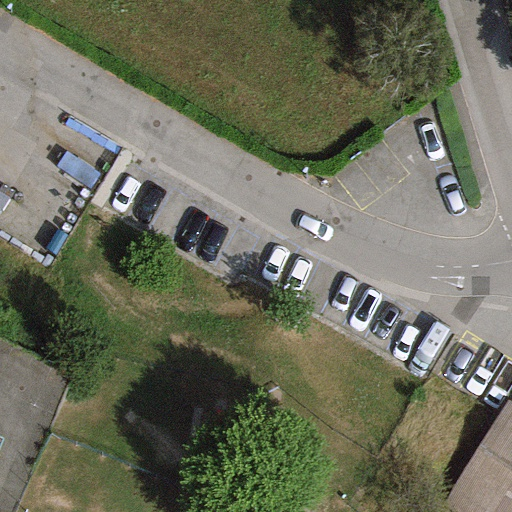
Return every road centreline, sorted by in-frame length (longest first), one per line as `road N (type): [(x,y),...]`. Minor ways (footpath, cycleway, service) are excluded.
road 1 (residential): [(0,42),(370,249),(442,271),(511,264)]
road 2 (residential): [(511,133),(470,0)]
